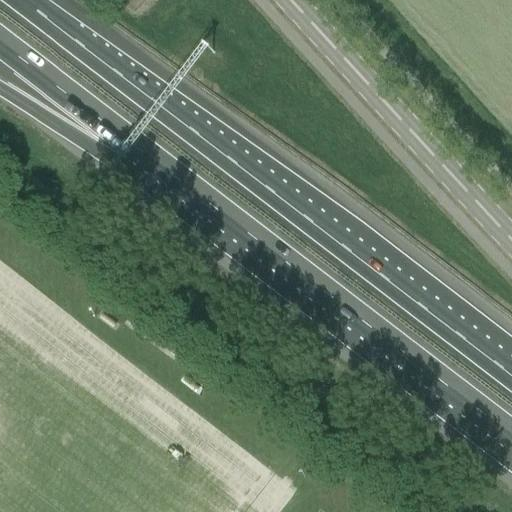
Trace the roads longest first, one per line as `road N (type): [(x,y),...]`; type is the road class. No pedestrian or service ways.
road 1 (motorway): [(511,362),(35,0)]
road 2 (motorway): [(197,195),(511,436)]
road 3 (primary): [(511,235),(287,0)]
road 4 (motorway): [(0,44),(197,195)]
road 5 (motorway): [(0,87),(197,195)]
